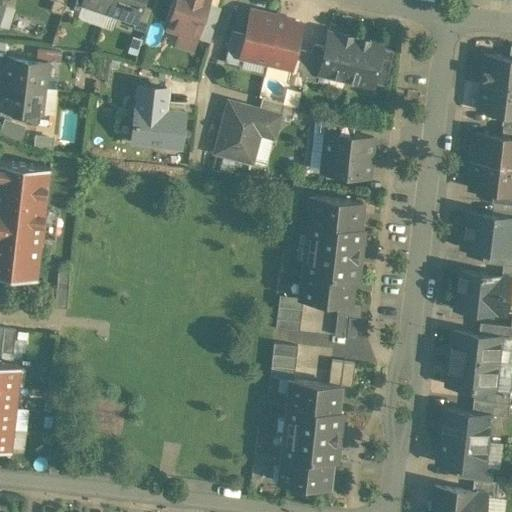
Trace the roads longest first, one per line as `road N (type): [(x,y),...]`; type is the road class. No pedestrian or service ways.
road 1 (residential): [(447,14),(388,511)]
road 2 (residential): [(305,511),(0,476)]
road 3 (residential): [(229,0),(207,72),(197,164)]
